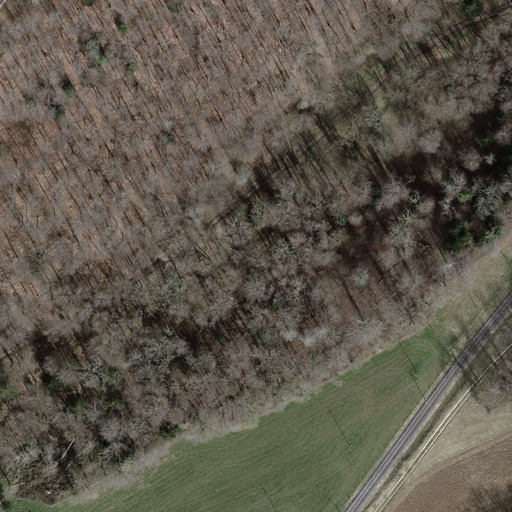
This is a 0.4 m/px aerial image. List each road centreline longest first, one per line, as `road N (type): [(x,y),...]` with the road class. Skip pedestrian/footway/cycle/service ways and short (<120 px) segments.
road 1 (track): [(87,315),(227,211),(395,68),(494,0)]
road 2 (track): [(511,347),(376,511)]
